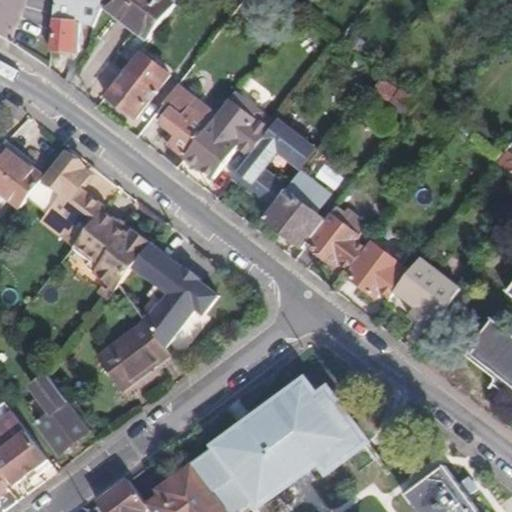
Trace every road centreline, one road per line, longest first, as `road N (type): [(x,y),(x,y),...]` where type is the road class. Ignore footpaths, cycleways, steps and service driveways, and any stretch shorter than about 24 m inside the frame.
road 1 (tertiary): [(313,308),(114,148),(0,76)]
road 2 (unclassified): [(313,308),(47,511)]
road 3 (tertiary): [(511,458),(313,308)]
